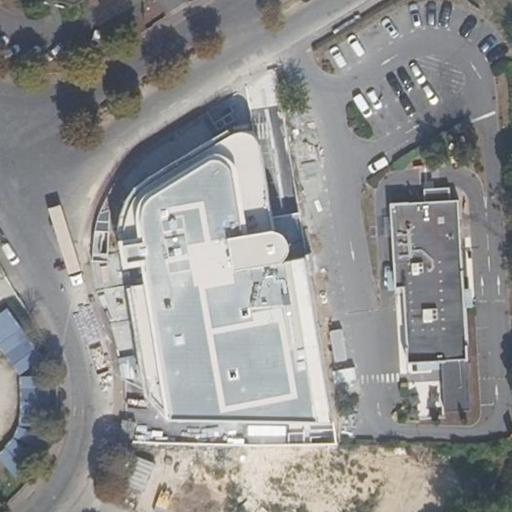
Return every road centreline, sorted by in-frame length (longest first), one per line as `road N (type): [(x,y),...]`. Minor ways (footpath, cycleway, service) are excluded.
road 1 (unknown): [(380,421),(262,440),(187,435),(170,416),(145,313)]
road 2 (unclassified): [(22,212),(95,400),(91,466),(64,511)]
road 3 (unclassified): [(22,212),(261,57)]
road 4 (unclassified): [(228,5),(0,149)]
road 5 (unknown): [(145,313),(132,239),(142,212),(262,118)]
